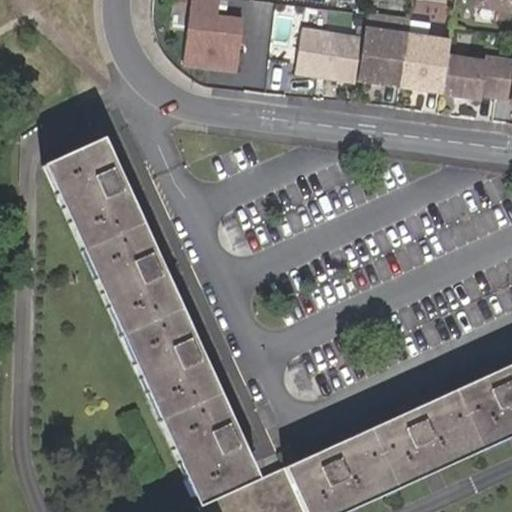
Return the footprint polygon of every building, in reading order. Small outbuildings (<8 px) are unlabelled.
[(216,17),(218,0),(190,0),(183,68),(236,74),(242,20),(216,17)] [(511,15),(511,0),(476,0),(475,10),(511,15)] [(357,81),(364,36),(302,27),(294,74),(356,84),(357,81)] [(409,36),(364,29),(364,36),(357,81),(402,88),(409,36)] [(453,42),(409,36),(402,88),(446,94),(451,58),(453,42)] [(486,63),(451,58),(446,94),(481,99),(482,94),(498,96),(503,60),(487,58),(486,63)] [(511,61),(503,60),(498,96),(511,98),(511,61)] [(326,511),(511,428),(511,368),(256,484),(98,136),(39,163),(198,511),(326,511)]
